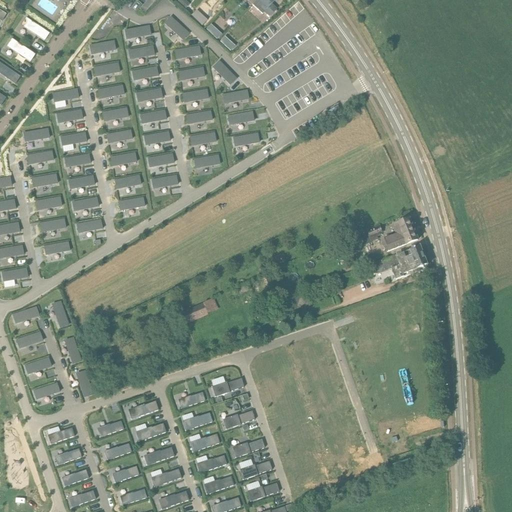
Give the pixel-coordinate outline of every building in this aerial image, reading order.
[(178,0),(176,3),(184,10),(189,5),(183,0),(178,0)] [(269,17),(276,10),(271,5),(275,1),(274,0),(258,0),(256,3),(253,7),(262,15),(264,13),(269,17)] [(202,26),(207,20),(196,11),(191,16),(202,26)] [(165,24),(182,41),(189,34),(171,18),(165,24)] [(24,28),(34,34),(34,35),(44,42),(49,34),(29,21),(24,28)] [(211,25),(206,30),(217,40),(222,35),(211,25)] [(127,40),(150,36),(149,27),(125,31),(127,40)] [(239,50),(246,57),(266,41),(260,34),(239,50)] [(226,36),(220,42),(231,53),(237,47),(226,36)] [(10,49),(20,56),(30,63),(35,55),(15,42),(10,49)] [(113,43),(90,47),(91,56),(115,51),(113,43)] [(154,56),(152,48),(129,52),(130,61),(154,56)] [(198,48),(175,52),(176,61),(200,56),(198,48)] [(229,86),(236,79),(219,62),(212,69),(229,86)] [(5,78),(15,85),(20,77),(0,64),(0,73),(6,78),(5,78)] [(95,78),(119,73),(117,65),(94,69),(95,78)] [(158,77),(156,68),(132,73),(134,81),(158,77)] [(204,78),(202,69),(178,73),(180,82),(204,78)] [(122,87),(98,91),(100,100),(123,96),(122,87)] [(160,90),(136,95),(138,103),(161,99),(160,90)] [(76,91),(53,95),(54,104),(78,100),(76,91)] [(208,100),(206,91),(182,95),(184,104),(208,100)] [(246,92),(223,96),(224,105),(248,101),(246,92)] [(126,109),(102,114),(104,123),(127,118),(126,109)] [(81,120),(80,111),(56,116),(58,124),(81,120)] [(165,121),(164,112),(140,116),(142,125),(165,121)] [(188,126),(211,121),(210,112),(186,117),(188,126)] [(251,113),(228,117),(229,126),(253,122),(251,113)] [(49,139),(47,130),(23,134),(25,143),(49,139)] [(108,145),(132,140),(130,132),(106,136),(108,145)] [(168,133),(144,138),(145,146),(169,142),(168,133)] [(84,134),(60,138),(62,147),(86,143),(84,134)] [(192,147),(215,143),(214,134),(190,138),(192,147)] [(234,148),(258,144),(257,135),(233,139),(234,148)] [(51,153),(27,157),(29,166),(53,162),(51,153)] [(112,167),(136,163),(134,154),(111,159),(112,167)] [(88,156),(64,160),(66,169),(90,165),(88,156)] [(173,164),(172,156),(148,160),(149,169),(173,164)] [(196,170),(219,165),(218,157),(194,161),(196,170)] [(32,171),(50,166),(49,163),(31,167),(32,171)] [(57,185),(55,176),(32,180),(33,189),(57,185)] [(116,190),(140,186),(138,177),(115,181),(116,190)] [(175,177),(152,181),(153,190),(177,186),(175,177)] [(0,189),(11,187),(9,178),(0,180),(0,189)] [(92,178),(68,182),(70,191),(94,186),(92,178)] [(73,196),(95,191),(95,187),(72,192),(73,196)] [(37,212),(61,208),(60,199),(36,203),(37,212)] [(74,212),(98,208),(96,199),(72,204),(74,212)] [(144,208),(143,199),(119,203),(120,212),(144,208)] [(0,212),(15,210),(13,201),(0,203),(0,212)] [(41,234),(65,229),(63,220),(40,225),(41,234)] [(418,240),(409,220),(399,224),(403,235),(386,241),(390,251),(418,240)] [(100,221),(76,226),(78,234),(102,230),(100,221)] [(18,224),(0,227),(0,236),(19,233),(18,224)] [(360,248),(378,240),(377,236),(382,233),(380,227),(356,238),(360,248)] [(386,253),(390,251),(386,241),(382,243),(386,253)] [(68,243),(44,248),(46,256),(69,252),(68,243)] [(21,247),(0,250),(0,259),(23,256),(21,247)] [(392,269),(396,281),(422,271),(421,269),(424,268),(424,267),(428,266),(420,247),(396,256),(373,265),(377,275),(392,269)] [(27,279),(26,270),(2,274),(3,283),(27,279)] [(213,299),(178,315),(183,327),(207,316),(207,315),(218,310),(213,299)] [(68,326),(60,303),(51,306),(59,329),(68,326)] [(15,325),(38,317),(35,309),(13,316),(15,325)] [(39,334),(17,341),(19,350),(42,342),(39,334)] [(72,365),(81,362),(73,340),(64,343),(72,365)] [(25,367),(28,376),(51,368),(48,360),(25,367)] [(92,395),(84,373),(76,376),(84,398),(92,395)] [(214,388),(226,385),(225,380),(212,383),(214,388)] [(213,390),(216,399),(230,394),(230,393),(244,388),(241,381),(227,386),(227,385),(213,390)] [(37,401),(59,393),(57,385),(34,392),(37,401)] [(182,410),(205,402),(202,394),(191,397),(191,398),(180,402),(182,410)] [(144,407),(130,412),(133,420),(158,411),(155,403),(144,407)] [(224,423),(227,431),(241,426),(255,421),(252,413),(238,418),(224,423)] [(184,424),(187,432),(212,423),(209,415),(198,419),(184,424)] [(110,426),(98,430),(101,438),(124,431),(121,422),(110,426)] [(138,435),(140,443),(166,434),(163,425),(152,429),(152,430),(138,435)] [(74,438),(72,429),(60,433),(49,437),(52,445),(74,438)] [(205,440),(205,441),(191,445),(194,453),(220,445),(217,436),(205,440)] [(250,455),(250,454),(264,449),(262,442),(248,447),(247,446),(233,451),(236,459),(250,455)] [(129,445),(117,449),(106,453),(109,461),(131,453),(129,445)] [(56,458),(59,466),(82,459),(79,450),(67,454),(56,458)] [(160,454),(146,459),(148,467),(174,458),(171,450),(160,454)] [(227,466),(224,457),(212,461),(213,462),(198,466),(201,475),(227,466)] [(272,471),(269,464),(255,468),(241,473),(244,481),(258,477),(258,476),(272,471)] [(136,468),(125,471),(125,472),(114,476),(116,484),(139,476),(136,468)] [(66,487),(89,480),(86,471),(74,475),(75,475),(63,479),(66,487)] [(167,475),(167,476),(153,480),(156,488),(181,480),(178,471),(167,475)] [(208,495),(234,487),(231,478),(220,482),(220,483),(206,487),(208,495)] [(248,495),(251,503),(265,499),(265,498),(279,493),(277,486),(262,490),(248,495)] [(133,495),(121,498),(124,507),(147,499),(144,490),(133,494),(133,495)] [(81,496),(82,496),(70,500),(73,508),(96,501),(93,492),(81,496)] [(160,502),(163,510),(189,502),(186,493),(175,497),(175,498),(160,502)] [(227,504),(213,509),(213,511),(228,511),(241,508),(238,499),(227,503),(227,504)]
